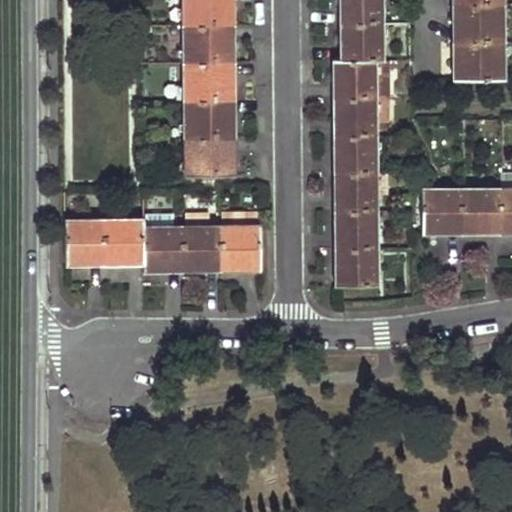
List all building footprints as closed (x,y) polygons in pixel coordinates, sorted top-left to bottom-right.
[(230,0),(182,0),(182,25),(231,25),(231,4),(230,0)] [(380,0),(339,0),(339,4),(340,20),(381,20),(380,0)] [(500,0),(488,0),(451,1),(451,21),(451,39),(502,38),(500,0)] [(381,20),(340,20),(340,40),(339,58),(381,58),(381,20)] [(231,25),(182,25),(183,63),(232,62),(231,41),(231,25)] [(502,38),(451,39),(451,63),(451,78),(502,78),(502,38)] [(339,58),(332,58),(332,82),(332,96),(387,95),(386,58),(381,58),(339,58)] [(232,62),(183,63),(182,100),(232,99),(232,77),(232,62)] [(387,95),(332,96),(333,117),(333,133),(375,132),(375,119),(387,119),(387,95)] [(232,99),(182,100),(183,137),(232,136),(232,118),(232,99)] [(375,132),(333,133),(333,152),(333,170),(375,169),(375,132)] [(232,136),(183,137),(183,175),(233,174),(233,154),(232,136)] [(375,169),(333,170),(333,189),(334,207),(375,207),(375,169)] [(511,169),(497,170),(497,185),(511,185),(511,169)] [(497,185),(457,186),(457,222),(457,230),(477,231),(477,222),(498,222),(497,185)] [(511,185),(497,185),(498,222),(498,230),(511,230),(511,185)] [(457,186),(417,186),(418,231),(438,230),(438,221),(457,222),(457,186)] [(375,207),(334,207),(334,225),(334,245),(375,245),(375,207)] [(141,218),(103,219),(103,255),(103,263),(123,263),(123,255),(140,255),(141,225),(141,218)] [(103,219),(63,219),(63,263),(83,263),(83,255),(103,255),(103,219)] [(438,221),(438,230),(457,230),(457,222),(438,221)] [(498,222),(477,222),(477,231),(498,230),(498,222)] [(181,225),(141,225),(140,255),(140,263),(140,269),(162,269),(162,262),(181,262),(181,225)] [(219,225),(181,225),(181,262),(181,269),(202,269),(201,262),(220,262),(219,225)] [(258,225),(219,225),(220,262),(220,269),(241,268),(241,262),(259,261),(258,225)] [(375,245),(334,245),(334,262),(334,282),(375,283),(375,245)] [(103,255),(83,255),(83,263),(103,263),(103,255)] [(123,255),(123,263),(140,263),(140,255),(123,255)]
